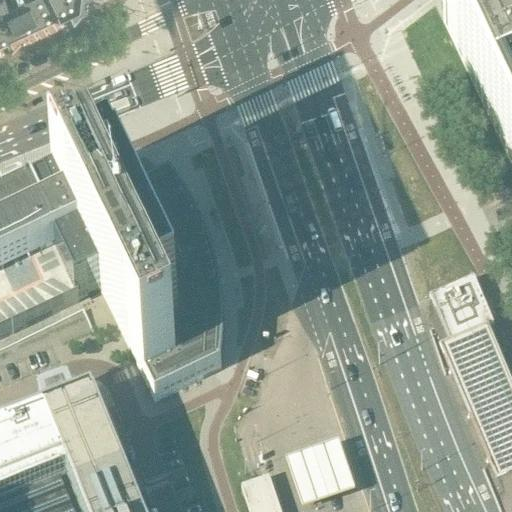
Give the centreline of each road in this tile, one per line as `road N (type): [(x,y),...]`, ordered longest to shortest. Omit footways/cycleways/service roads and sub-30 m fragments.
road 1 (primary): [(467,511),(292,22)]
road 2 (tertiary): [(0,151),(235,50)]
road 3 (primary): [(235,50),(321,290)]
road 4 (primary): [(321,290),(394,511)]
road 5 (tertiary): [(202,0),(0,93)]
road 6 (residential): [(167,511),(112,381),(80,372)]
